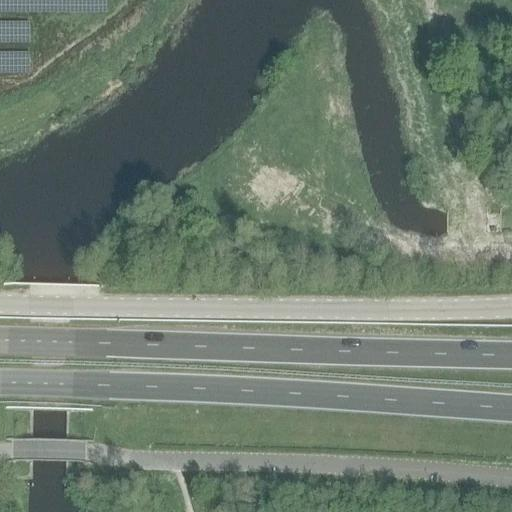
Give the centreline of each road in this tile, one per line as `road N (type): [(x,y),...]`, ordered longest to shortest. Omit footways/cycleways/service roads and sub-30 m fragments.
road 1 (trunk): [(0,384),(511,409)]
road 2 (trunk): [(511,357),(0,342)]
road 3 (tertiary): [(3,306),(511,308)]
road 4 (track): [(390,248),(431,256),(511,252)]
